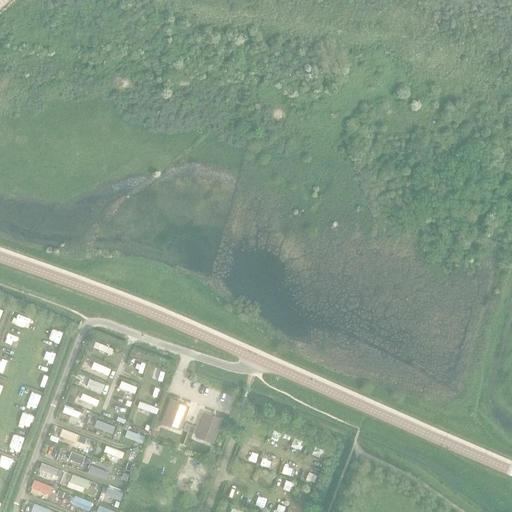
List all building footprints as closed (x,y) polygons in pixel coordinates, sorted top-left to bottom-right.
[(113,348),(95,341),(92,346),(110,354),(113,348)] [(84,354),(89,356),(93,347),(88,345),(84,354)] [(98,381),(85,375),(83,381),(96,386),(98,381)] [(163,420),(180,426),(187,406),(171,400),(163,420)] [(158,408),(139,401),(137,406),(156,413),(158,408)] [(82,413),(63,405),(61,411),(76,417),(77,414),(81,416),(82,413)] [(66,414),(60,412),(57,420),(63,422),(66,414)] [(197,433),(213,439),(221,419),(205,413),(197,433)] [(103,420),(87,414),(85,420),(100,426),(103,420)] [(121,429),(107,423),(105,429),(119,434),(121,429)] [(73,433),(61,429),(59,434),(71,439),(73,433)] [(144,436),(129,430),(127,436),(142,441),(144,436)] [(94,441),(81,436),(79,441),(92,447),(94,441)] [(64,448),(48,442),(46,448),(62,454),(64,448)] [(123,452),(105,445),(103,451),(121,458),(123,452)] [(88,458),(76,453),(74,459),(86,464),(88,458)] [(59,470),(46,465),(44,470),(57,475),(59,470)] [(107,474),(89,467),(87,473),(105,479),(107,474)] [(128,473),(121,471),(119,478),(126,480),(128,473)] [(89,480),(72,474),(69,481),(86,488),(89,480)] [(51,486),(33,479),(30,487),(48,494),(51,486)] [(123,490),(107,485),(105,491),(121,496),(123,490)] [(74,495),(57,489),(55,494),(72,501),(74,495)] [(93,503),(77,496),(75,501),(90,508),(93,503)] [(43,511),(45,508),(30,503),(28,509),(37,511),(43,511)]
